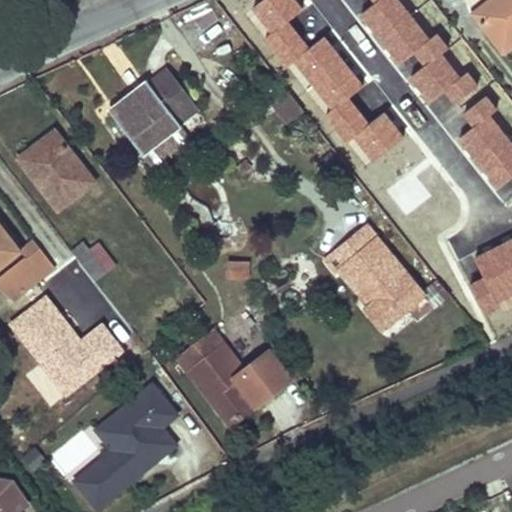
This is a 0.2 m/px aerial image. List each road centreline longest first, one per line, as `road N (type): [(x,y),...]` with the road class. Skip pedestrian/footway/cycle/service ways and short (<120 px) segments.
road 1 (tertiary): [(0,64),(142,0)]
road 2 (residential): [(394,511),(511,458)]
